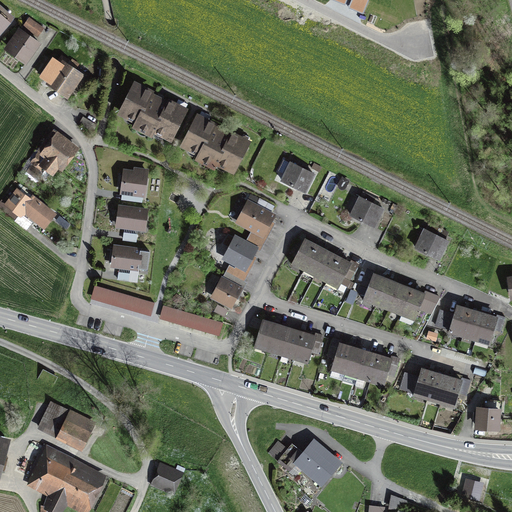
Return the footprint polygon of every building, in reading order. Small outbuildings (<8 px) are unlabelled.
[(0,28),(11,16),(0,6),(0,28)] [(30,20),(25,26),(37,35),(42,28),(30,20)] [(37,43),(21,32),(9,48),(25,60),(35,45),(38,47),(40,44),(37,42),(37,43)] [(54,60),(42,76),(66,93),(80,73),(75,69),(79,64),(72,59),(71,62),(62,56),(58,62),(54,60)] [(183,114),(184,111),(135,85),(133,89),(130,90),(131,93),(121,112),(137,120),(135,125),(152,134),(155,129),(171,138),(180,119),(184,118),(183,114)] [(80,124),(93,131),(97,125),(84,117),(80,124)] [(197,157),(215,166),(217,162),(233,170),(243,151),(246,150),(245,147),(247,143),(198,118),(196,121),(192,122),(193,126),(184,144),(200,153),(197,157)] [(52,133),(40,149),(42,151),(33,162),(41,168),(43,165),(51,172),(58,163),(62,166),(74,150),(52,133)] [(314,174),(291,163),(284,160),(278,171),(286,174),(282,181),(304,192),(305,192),(314,174)] [(37,179),(41,172),(31,165),(28,168),(33,172),(31,175),(37,179)] [(122,192),(143,195),(146,171),(135,169),(135,172),(125,171),(122,192)] [(29,211),(28,213),(44,225),(54,214),(32,197),(30,200),(18,191),(7,205),(20,215),(25,208),(29,211)] [(374,226),(383,209),(360,197),(351,215),(374,226)] [(252,238),(255,231),(262,235),(273,215),(248,202),(238,222),(252,230),(249,236),(252,238)] [(144,229),(146,210),(120,207),(117,226),(144,229)] [(425,230),(416,248),(439,259),(447,241),(425,230)] [(255,248),(235,238),(224,258),(245,268),(255,248)] [(305,239),(292,264),(303,270),(316,245),(305,239)] [(316,245),(303,270),(314,276),(328,251),(316,245)] [(138,269),(141,250),(115,247),(112,265),(138,269)] [(328,251),(314,276),(326,282),(339,257),(328,251)] [(326,282),(337,288),(343,278),(349,281),(358,265),(351,261),(350,263),(339,257),(326,282)] [(247,275),(235,269),(231,275),(235,277),(243,281),(247,275)] [(386,279),(374,274),(375,272),(367,269),(361,285),(368,288),(363,300),(376,305),(386,279)] [(235,277),(231,275),(226,272),(213,296),(231,306),(240,288),(231,283),(235,277)] [(399,284),(386,279),(376,305),(388,310),(389,310),(399,284)] [(411,289),(399,284),(389,310),(401,315),(411,289)] [(149,303),(93,288),(90,299),(146,314),(149,303)] [(424,294),(411,289),(401,315),(414,320),(419,308),(426,311),(432,294),(425,291),(424,294)] [(358,294),(351,290),(345,301),(352,305),(358,294)] [(219,322),(159,306),(156,317),(216,334),(219,322)] [(462,337),(471,310),(457,306),(455,314),(447,312),(443,328),(450,330),(449,333),(462,337)] [(440,310),(436,326),(443,328),(447,312),(440,310)] [(471,310),(462,337),(475,340),(483,314),(471,310)] [(483,314),(475,340),(489,344),(493,329),(501,332),(505,317),(497,314),(496,317),(483,314)] [(276,324),(263,320),(255,347),(268,351),(276,324)] [(281,355),(289,328),(276,324),(268,351),(281,355)] [(294,359),(302,332),(289,328),(281,355),(294,359)] [(318,353),(323,336),(316,333),(315,336),(302,332),(294,359),(307,363),(311,351),(318,353)] [(341,341),(333,338),(328,356),(335,358),(331,370),(344,374),(353,347),(340,343),(341,341)] [(343,380),(355,384),(357,378),(366,351),(353,347),(344,374),(343,380)] [(370,382),(378,355),(366,351),(357,378),(370,382)] [(378,355),(370,382),(383,386),(387,374),(394,377),(399,359),(392,356),(391,359),(378,355)] [(415,393),(414,395),(427,399),(435,372),(422,368),(419,377),(413,375),(408,390),(415,393)] [(435,372),(427,399),(440,403),(448,376),(435,372)] [(408,390),(413,375),(406,373),(404,376),(401,388),(408,390)] [(453,407),(458,393),(465,395),(470,380),(462,378),(461,380),(448,376),(440,403),(453,407)] [(474,412),(474,418),(477,418),(477,427),(497,428),(499,401),(484,400),(483,409),(478,408),(478,413),(474,412)] [(51,402),(39,426),(80,447),(92,422),(51,402)] [(314,440),(304,453),(292,443),(287,449),(278,441),(268,453),(295,476),(302,467),(321,483),(339,462),(314,440)] [(48,452),(51,447),(44,444),(43,446),(39,444),(37,447),(41,450),(38,457),(33,454),(30,461),(34,464),(29,475),(38,479),(37,482),(54,490),(45,507),(41,505),(40,511),(46,511),(49,508),(55,511),(59,511),(67,497),(84,506),(97,480),(78,470),(81,463),(73,459),(70,464),(48,452)] [(173,494),(183,473),(162,463),(153,485),(173,494)] [(466,494),(478,497),(480,489),(468,486),(466,494)]
